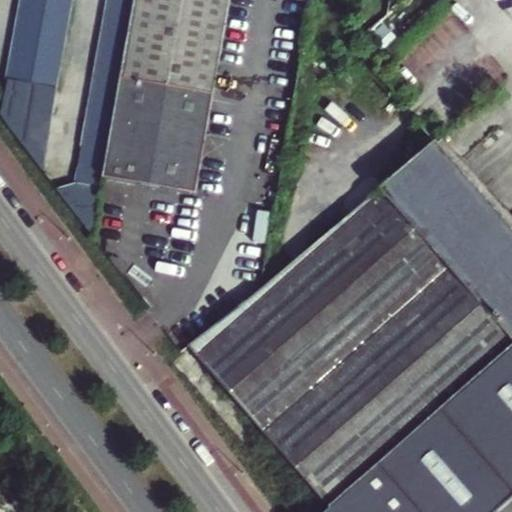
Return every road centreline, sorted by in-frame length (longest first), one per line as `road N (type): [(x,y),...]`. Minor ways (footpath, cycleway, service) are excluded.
road 1 (primary): [(219,511),(0,213)]
road 2 (primary): [(0,313),(147,511)]
